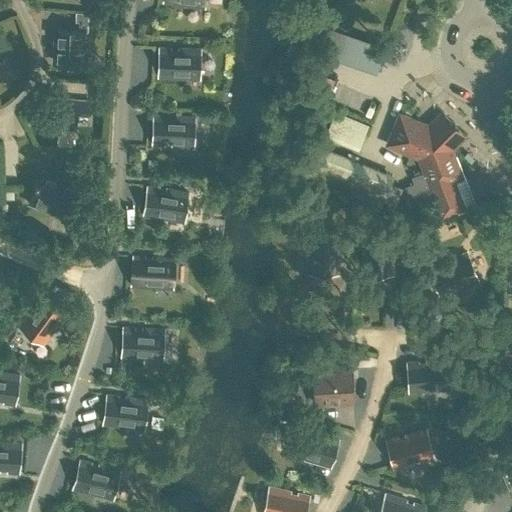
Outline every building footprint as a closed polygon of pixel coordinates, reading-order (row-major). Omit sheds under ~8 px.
[(56,29),(54,66),(65,66),(65,70),(75,70),(76,66),(87,67),(88,30),(56,29)] [(0,46),(0,75),(11,71),(0,46)] [(158,47),(157,77),(199,79),(200,49),(158,47)] [(324,97),(317,112),(347,127),(355,112),(324,97)] [(43,101),(41,128),(78,130),(79,125),(93,117),(94,99),(70,98),(70,102),(43,101)] [(392,118),(381,143),(413,157),(435,216),(456,208),(446,181),(443,172),(452,169),(445,150),(449,145),(455,140),(445,129),(433,116),(427,122),(422,126),(394,113),(392,118)] [(153,115),(151,145),(163,145),(164,142),(171,143),(171,146),(193,147),(195,117),(153,115)] [(310,149),(301,171),(381,204),(390,182),(358,168),(310,149)] [(44,169),(30,204),(72,221),(86,185),(44,169)] [(147,186),(142,216),(184,222),(188,192),(166,189),(165,192),(158,191),(158,188),(147,186)] [(308,232),(307,273),(337,274),(338,232),(308,232)] [(75,233),(69,247),(83,252),(88,239),(88,238),(75,233)] [(363,233),(362,275),(392,276),(393,234),(363,233)] [(467,252),(428,267),(438,295),(477,280),(467,252)] [(132,256),(130,285),(172,288),(174,258),(152,257),(152,260),(144,259),(144,256),(132,256)] [(360,282),(345,283),(347,314),(362,313),(360,282)] [(42,293),(18,327),(42,344),(67,310),(42,293)] [(122,328),(121,357),(162,359),(163,329),(142,328),(142,330),(134,330),(134,328),(122,328)] [(448,359),(406,362),(408,392),(450,389),(448,359)] [(350,369),(313,371),(314,403),(352,401),(350,369)] [(0,371),(0,402),(15,404),(19,375),(0,371)] [(106,394),(102,424),(143,429),(147,399),(125,397),(125,399),(118,398),(118,396),(106,394)] [(15,408),(6,423),(32,438),(41,423),(15,408)] [(298,426),(289,454),(330,467),(339,438),(298,426)] [(426,429),(385,439),(393,468),(433,458),(426,429)] [(0,441),(0,471),(18,473),(21,443),(0,441)] [(269,454),(264,468),(291,477),(295,463),(269,454)] [(79,460),(72,489),(111,499),(119,470),(98,465),(98,466),(90,465),(91,463),(79,460)] [(267,487),(262,511),(305,511),(309,495),(267,487)] [(385,493),(378,511),(422,511),(424,506),(385,493)]
